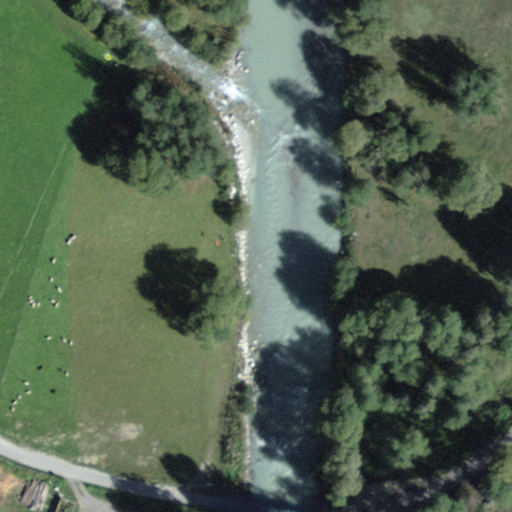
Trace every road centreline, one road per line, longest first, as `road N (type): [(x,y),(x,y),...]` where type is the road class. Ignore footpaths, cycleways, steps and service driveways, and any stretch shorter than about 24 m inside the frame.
road 1 (track): [(0,446),(106,483),(239,511)]
road 2 (track): [(409,511),(511,440)]
